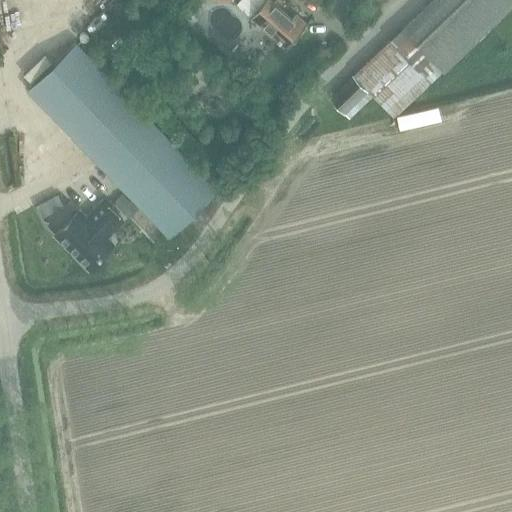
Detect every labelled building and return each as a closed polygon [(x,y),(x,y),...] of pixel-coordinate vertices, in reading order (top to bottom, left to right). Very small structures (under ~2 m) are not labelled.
[(286,43),(306,21),(293,10),(290,14),(273,0),(260,0),(250,11),(286,43)] [(442,69),(511,0),(426,0),(401,25),(442,69)] [(388,35),(326,94),(341,109),(366,86),(385,106),(422,71),(388,35)] [(76,40),(26,88),(115,180),(164,133),(76,40)] [(164,133),(115,180),(169,236),(218,188),(164,133)] [(123,219),(103,199),(86,216),(79,209),(54,234),(88,267),(113,243),(106,236),(123,219)]
